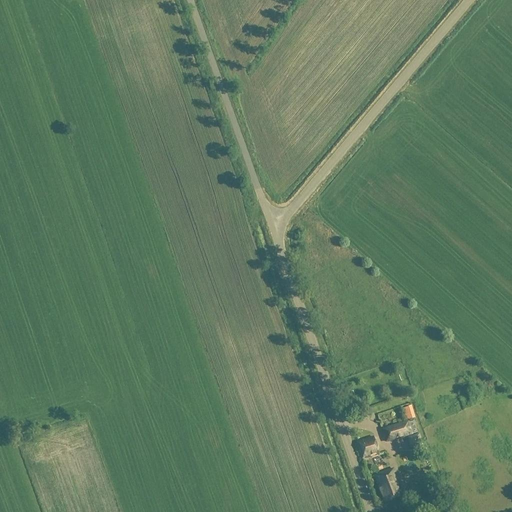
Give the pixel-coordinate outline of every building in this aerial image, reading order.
[(414,418),(411,407),(403,409),(406,420),(414,418)] [(408,422),(381,430),(385,443),(416,433),(413,422),(409,424),(408,422)] [(358,439),(370,436),(369,431),(357,435),(358,439)] [(374,438),(356,443),(362,460),(379,454),(374,438)] [(408,438),(390,443),(393,455),(412,449),(408,438)] [(394,469),(374,477),(384,504),(407,495),(403,483),(399,485),(394,469)]
